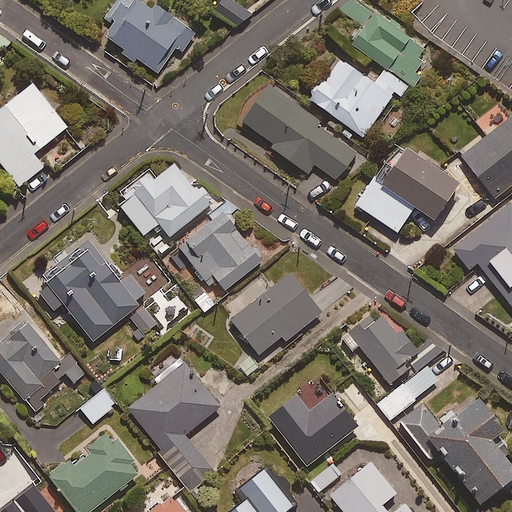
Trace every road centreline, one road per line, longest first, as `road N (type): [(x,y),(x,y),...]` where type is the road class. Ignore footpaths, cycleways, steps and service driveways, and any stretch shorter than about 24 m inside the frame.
road 1 (residential): [(511,366),(165,120)]
road 2 (residential): [(0,252),(165,120)]
road 3 (residential): [(165,120),(0,4)]
road 4 (residential): [(165,120),(312,0)]
